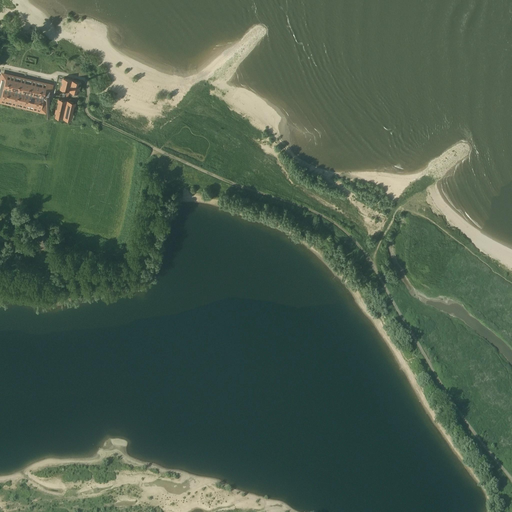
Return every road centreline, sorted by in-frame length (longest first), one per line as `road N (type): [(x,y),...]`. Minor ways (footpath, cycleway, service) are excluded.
road 1 (track): [(511,480),(451,399),(348,233),(92,117),(80,76)]
road 2 (track): [(151,144),(118,251),(87,251),(0,227)]
